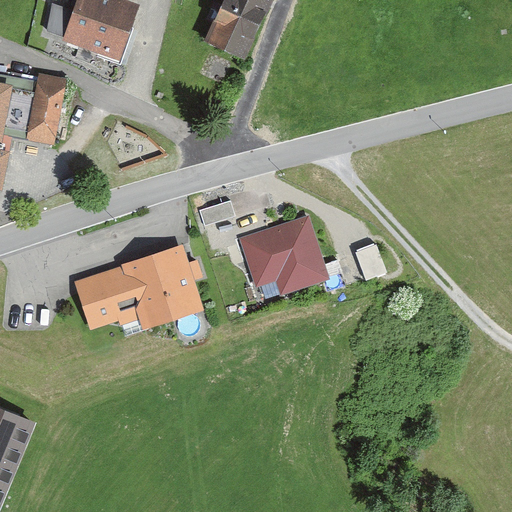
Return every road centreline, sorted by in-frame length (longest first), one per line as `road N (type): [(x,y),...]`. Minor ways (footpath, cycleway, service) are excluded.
road 1 (tertiary): [(511,97),(222,172)]
road 2 (tertiary): [(222,172),(0,244)]
road 3 (unclassified): [(222,172),(281,0)]
road 4 (residential): [(0,47),(130,105)]
